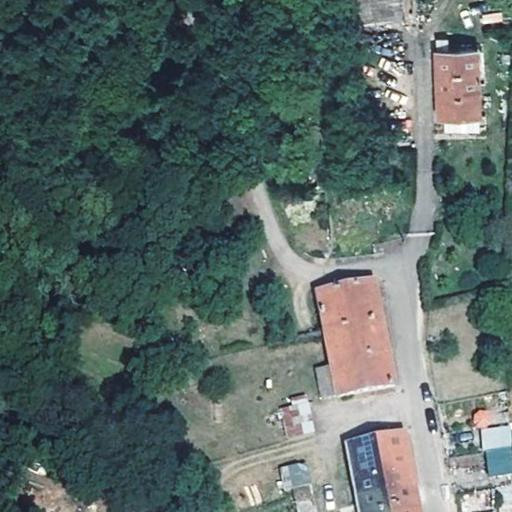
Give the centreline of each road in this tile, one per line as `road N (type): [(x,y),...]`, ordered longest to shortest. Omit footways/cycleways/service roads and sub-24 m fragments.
road 1 (residential): [(435,511),(406,361),(408,267),(385,261),(327,268)]
road 2 (track): [(327,268),(295,263),(272,234),(234,115),(181,0)]
road 3 (unknown): [(295,263),(289,370),(327,408),(414,404)]
road 4 (track): [(0,180),(91,141),(234,115)]
road 5 (unknown): [(385,261),(413,26)]
